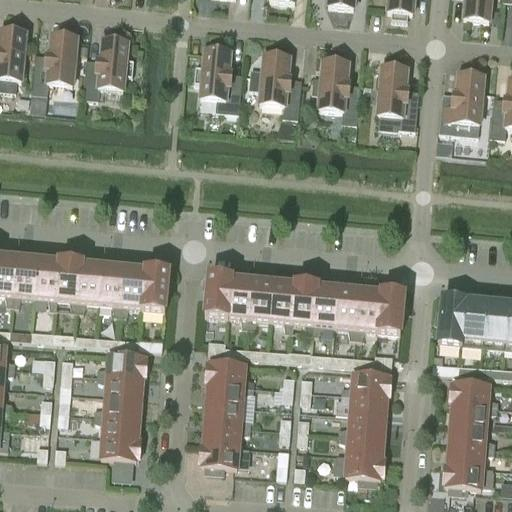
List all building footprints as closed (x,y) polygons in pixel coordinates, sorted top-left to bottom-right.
[(269,0),(269,7),(294,10),(295,0),(269,0)] [(329,0),(328,13),(353,15),(354,0),(329,0)] [(388,0),(387,19),(392,19),(391,27),(407,28),(408,21),(412,21),(414,1),(417,1),(417,0),(388,0)] [(463,0),(463,5),(465,5),(463,26),(489,28),(491,0),(463,0)] [(0,98),(15,100),(16,88),(21,88),(26,40),(0,38),(0,42),(0,98)] [(34,74),(32,101),(47,103),(48,91),(72,93),(77,45),(51,43),(49,63),(47,63),(45,76),(35,75),(36,74),(34,74)] [(85,79),(82,106),(98,107),(99,96),(123,98),(124,83),(132,84),(134,68),(126,67),(128,50),(102,48),(100,68),(98,68),(96,81),(86,80),(86,79),(85,79)] [(196,74),(194,90),(202,91),(200,105),(216,107),(215,119),(238,121),(241,94),(240,94),(240,95),(230,94),(231,80),(228,80),(230,60),(205,57),(203,75),(196,74)] [(251,77),(249,96),(261,97),(259,111),(283,113),(282,125),(297,127),(300,99),(299,99),(299,100),(289,99),(290,86),(287,86),(289,65),(264,63),(262,78),(251,77)] [(313,85),(312,101),(320,102),(318,117),(342,119),(341,131),(356,132),(359,105),(358,105),(358,106),(348,105),(349,92),(346,91),(348,71),(323,69),(321,86),(313,85)] [(382,74),(377,122),(379,122),(378,137),(397,138),(397,136),(415,138),(418,112),(406,110),(408,97),(405,97),(407,77),(382,74)] [(441,113),(438,140),(462,142),(478,144),(479,132),(483,84),(458,82),(456,102),(453,102),(452,115),(442,114),(442,113),(441,113)] [(492,118),(489,145),(505,146),(506,134),(511,135),(511,86),(509,86),(507,107),(504,107),(503,120),(493,119),(493,118),(492,118)] [(0,302),(5,303),(6,313),(12,314),(17,266),(0,264),(0,302)] [(38,268),(17,266),(12,314),(18,315),(22,305),(35,306),(38,268)] [(38,268),(35,306),(48,307),(49,318),(55,318),(60,269),(59,269),(59,270),(38,268)] [(81,271),(60,269),(55,318),(56,318),(56,317),(57,308),(69,309),(70,320),(76,320),(81,271)] [(81,271),(76,320),(83,321),(86,311),(99,312),(103,274),(82,272),(82,271),(81,271)] [(124,276),(103,274),(99,312),(112,314),(113,324),(119,325),(124,276)] [(124,276),(119,325),(126,325),(129,315),(141,316),(141,318),(142,318),(146,277),(145,277),(145,278),(124,276)] [(168,279),(146,277),(142,318),(165,320),(167,293),(170,293),(171,284),(168,284),(168,279)] [(227,326),(231,286),(209,283),(208,288),(205,287),(204,296),(207,297),(205,324),(227,326)] [(232,286),(231,286),(227,326),(228,326),(228,325),(240,326),(241,336),(248,337),(252,289),(232,287),(232,286)] [(252,289),(248,337),(254,337),(257,327),(270,329),(274,291),(252,289)] [(295,293),(274,291),(270,329),(283,330),(284,340),(291,341),(295,292),(295,293)] [(295,292),(291,341),(292,341),(292,340),(293,331),(305,332),(306,342),(312,343),(317,294),(295,292)] [(318,294),(317,294),(312,343),(319,344),(322,334),(335,335),(338,297),(318,295),(318,294)] [(360,299),(338,297),(335,335),(348,336),(349,347),(355,347),(360,299)] [(360,299),(355,347),(362,348),(365,338),(377,339),(377,340),(378,340),(381,300),(381,301),(360,299)] [(381,300),(378,340),(400,342),(402,315),(405,316),(406,307),(403,306),(404,302),(381,300)] [(461,353),(465,308),(443,306),(442,310),(437,309),(436,322),(441,323),(438,351),(461,353)] [(465,308),(461,353),(482,355),(486,311),(466,309),(466,308),(465,308)] [(508,313),(486,311),(482,355),(504,357),(508,313)] [(10,338),(0,337),(0,345),(9,347),(10,338)] [(10,338),(9,347),(30,348),(31,340),(10,338)] [(32,340),(31,340),(30,348),(52,350),(53,340),(32,339),(32,340)] [(75,342),(53,340),(52,350),(73,352),(74,343),(75,343),(75,342)] [(74,343),(73,352),(95,353),(96,345),(75,343),(74,343)] [(117,346),(96,345),(95,353),(116,355),(117,346)] [(117,346),(116,355),(138,357),(139,348),(117,346)] [(139,348),(138,357),(161,359),(162,349),(139,347),(139,348)] [(224,363),(225,356),(225,351),(209,350),(208,362),(224,363)] [(0,375),(14,376),(15,370),(5,367),(6,354),(0,353),(0,375)] [(225,356),(224,363),(245,365),(246,358),(225,356)] [(267,359),(246,358),(245,365),(267,367),(267,359)] [(267,359),(267,367),(288,368),(289,361),(288,361),(267,359)] [(288,360),(288,361),(289,361),(288,368),(310,370),(311,363),(311,362),(288,360)] [(97,376),(97,383),(143,386),(143,385),(145,386),(147,367),(144,367),(144,365),(109,362),(108,375),(97,376)] [(332,364),(311,363),(310,370),(331,372),(332,364)] [(375,363),(375,368),(374,375),(391,376),(392,364),(375,363)] [(354,366),(332,364),(331,372),(353,374),(354,366)] [(44,379),(54,379),(55,367),(45,366),(44,379)] [(375,368),(354,366),(353,374),(374,375),(375,368)] [(62,368),(61,380),(71,381),(72,369),(62,368)] [(208,391),(254,395),(254,389),(244,386),(245,373),(210,370),(209,372),(207,372),(206,390),(208,390),(208,391)] [(458,383),(459,373),(433,371),(432,381),(458,383)] [(480,375),(459,373),(458,383),(479,384),(480,375)] [(0,375),(0,395),(2,396),(3,384),(14,383),(14,376),(0,375)] [(502,376),(480,375),(479,384),(501,386),(502,376)] [(511,376),(502,376),(501,386),(511,386),(511,376)] [(54,379),(44,379),(43,391),(53,392),(54,379)] [(71,381),(61,380),(60,392),(71,393),(71,381)] [(341,402),(387,405),(387,404),(389,405),(391,386),(388,386),(388,384),(353,381),(352,394),(341,395),(341,402)] [(143,386),(97,383),(96,389),(106,392),(105,404),(141,407),(143,386)] [(284,385),(283,397),(293,398),(294,386),(284,385)] [(302,386),(301,399),(311,399),(312,387),(302,386)] [(254,395),(208,391),(206,412),(242,415),(243,403),(253,401),(254,395)] [(452,411),(497,415),(498,409),(488,406),(489,393),(453,391),(453,392),(451,392),(449,411),(452,411)] [(2,396),(0,395),(0,416),(11,417),(12,411),(2,408),(2,396)] [(293,398),(283,397),(282,409),(292,410),(293,398)] [(311,399),(301,399),(300,411),(310,412),(311,399)] [(387,405),(341,402),(340,408),(350,411),(350,423),(385,426),(387,405)] [(141,407),(105,404),(104,416),(94,417),(94,424),(139,427),(141,407)] [(41,407),(40,419),(51,420),(51,408),(41,407)] [(59,409),(58,421),(68,422),(69,409),(59,409)] [(497,415),(452,411),(450,432),(486,435),(487,423),(497,422),(497,415)] [(206,412),(205,432),(250,436),(251,429),(241,426),(242,415),(206,412)] [(0,416),(0,427),(0,425),(11,423),(11,417),(0,416)] [(51,420),(40,419),(40,432),(50,432),(51,420)] [(68,422),(58,421),(57,433),(67,434),(68,422)] [(338,436),(338,442),(383,446),(385,426),(350,423),(349,435),(338,436)] [(139,427),(94,424),(93,430),(103,433),(102,445),(138,448),(139,427)] [(280,438),(290,439),(291,426),(281,426),(280,438)] [(299,427),(298,439),(308,440),(309,428),(299,427)] [(205,432),(203,452),(239,455),(240,443),(250,442),(250,436),(205,432)] [(450,432),(449,452),(494,456),(495,450),(485,447),(486,435),(450,432)] [(290,439),(280,438),(279,450),(289,451),(290,439)] [(308,440),(298,439),(297,452),(307,452),(308,440)] [(383,446),(338,442),(337,449),(347,452),(346,464),(382,466),(383,446)] [(138,448),(102,445),(101,466),(115,467),(115,474),(131,475),(131,468),(136,469),(136,467),(139,467),(140,449),(138,448)] [(239,455),(203,452),(203,453),(201,453),(199,472),(202,472),(201,474),(206,474),(206,481),(222,482),(222,475),(237,476),(237,473),(247,474),(248,459),(249,459),(249,456),(239,455)] [(494,456),(449,452),(447,473),(482,476),(483,464),(494,462),(494,456)] [(38,455),(37,468),(47,469),(48,455),(38,455)] [(56,456),(55,469),(65,470),(66,457),(56,456)] [(382,466),(346,464),(336,463),(336,466),(335,481),(345,481),(345,485),(360,486),(359,493),(375,494),(375,487),(380,488),(380,486),(383,486),(384,468),(382,467),(382,466)] [(277,473),(276,486),(286,487),(287,474),(277,473)] [(482,476),(447,473),(447,474),(444,474),(443,492),(445,492),(445,494),(450,494),(449,501),(465,503),(466,496),(481,497),(481,493),(491,494),(492,479),(493,476),(482,476)] [(295,475),(294,488),(304,489),(305,475),(295,475)]
